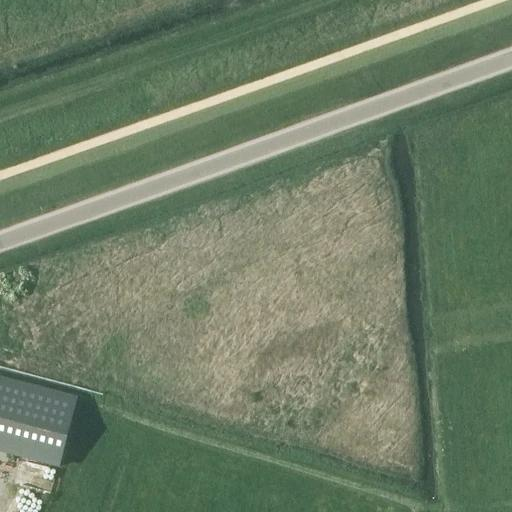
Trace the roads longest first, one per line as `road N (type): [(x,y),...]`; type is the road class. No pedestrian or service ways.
road 1 (unclassified): [(0,242),(511,57)]
road 2 (track): [(0,374),(88,397),(412,511)]
road 3 (track): [(0,112),(334,0)]
